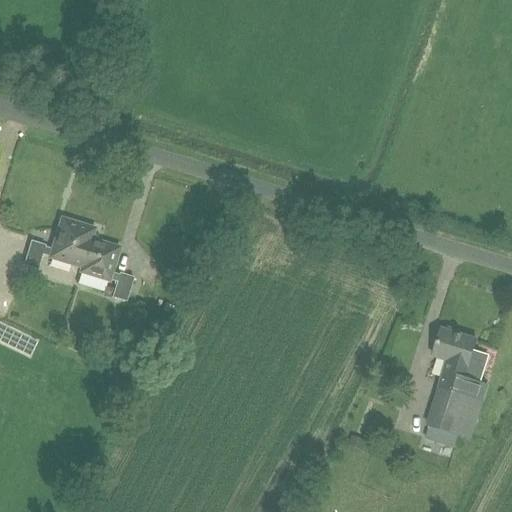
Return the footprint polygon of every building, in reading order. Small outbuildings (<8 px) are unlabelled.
[(112,271),(119,248),(91,239),(94,229),(61,218),(52,248),(31,242),(23,265),(37,269),(41,255),(81,268),(80,272),(116,284),(112,297),(125,301),(133,278),(112,271)] [(456,334),(455,329),(447,327),(444,330),(441,329),(433,356),(453,362),(449,373),(444,371),(427,425),(470,438),(487,385),(462,377),(466,366),(468,367),(476,340),(456,334)] [(143,339),(126,332),(120,347),(137,354),(143,339)] [(382,390),(389,372),(380,368),(373,386),(382,390)] [(362,451),(365,441),(351,437),(348,447),(362,451)]
